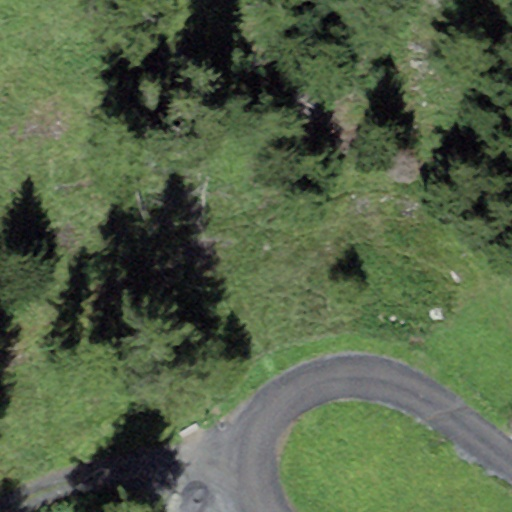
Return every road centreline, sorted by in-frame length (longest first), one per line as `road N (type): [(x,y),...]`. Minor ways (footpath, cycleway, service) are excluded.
road 1 (track): [(238,472),(265,401),(300,374),(353,366),(416,389),(511,463)]
road 2 (track): [(238,472),(123,465),(78,472),(0,504)]
